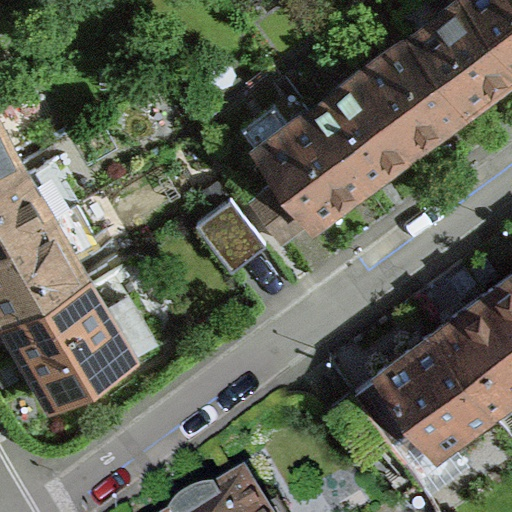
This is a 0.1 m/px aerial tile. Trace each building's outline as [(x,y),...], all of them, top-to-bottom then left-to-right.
[(511,70),(511,58),(468,0),(449,0),(411,29),(467,104),(479,95),(511,70)] [(511,0),(468,0),(511,58),(511,0)] [(467,104),(411,29),(359,67),(415,142),(428,132),(467,104)] [(415,142),(359,67),(308,105),(364,180),(377,170),(415,142)] [(250,196),(282,239),(327,207),(364,180),(308,105),(255,144),(278,175),(250,196)] [(0,170),(22,158),(0,120),(0,170)] [(0,244),(54,213),(22,158),(0,170),(0,244)] [(211,220),(246,267),(270,250),(235,203),(211,220)] [(0,308),(4,316),(86,269),(54,213),(0,244),(0,308)] [(127,290),(106,304),(86,269),(4,316),(22,347),(52,399),(134,351),(132,348),(153,336),(127,290)] [(511,325),(511,269),(485,289),(511,325)] [(491,404),(499,416),(511,406),(511,325),(485,289),(446,318),(434,327),(491,404)] [(482,429),(473,417),(491,404),(434,327),(393,358),(377,369),(379,371),(355,389),(390,436),(391,438),(416,421),(434,446),(451,433),(460,445),(482,429)] [(353,387),(326,407),(363,456),(390,436),(355,389),(353,387)] [(278,511),(277,508),(270,511),(256,511),(242,487),(209,506),(202,506),(197,508),(190,511),(278,511)]
